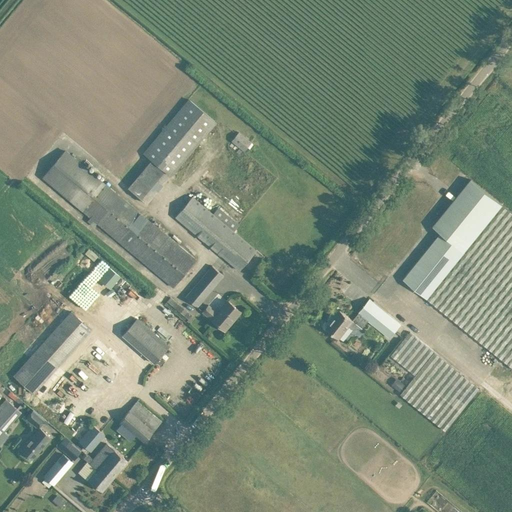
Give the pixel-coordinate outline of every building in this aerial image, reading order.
[(189,99),(144,152),(171,175),(216,122),(189,99)] [(232,140),(244,150),(251,142),(239,131),(232,140)] [(196,260),(104,183),(65,150),(42,176),(173,286),(196,260)] [(184,162),(174,175),(179,179),(189,166),(184,162)] [(403,278),(511,366),(511,210),(472,178),(434,225),(442,231),(403,278)] [(192,196),(175,216),(238,270),(255,249),(233,231),(239,224),(218,207),(213,213),(192,196)] [(212,265),(185,297),(197,306),(224,275),(212,265)] [(339,338),(349,326),(353,329),(362,328),(369,320),(390,337),(401,324),(370,298),(353,319),(341,309),(326,328),(339,338)] [(212,319),(212,320),(223,329),(232,317),(234,319),(241,311),(228,300),(218,313),(209,305),(203,311),(212,319)] [(91,329),(71,311),(12,375),(33,394),(91,329)] [(137,317),(121,335),(154,364),(156,361),(161,365),(165,361),(160,357),(160,356),(165,360),(168,357),(164,353),(169,346),(137,317)] [(480,388),(410,332),(391,355),(416,375),(401,394),(445,431),(480,388)] [(93,343),(41,401),(70,426),(122,368),(93,343)] [(397,377),(391,385),(399,391),(405,384),(397,377)] [(4,431),(21,412),(5,398),(0,403),(0,444),(9,435),(4,431)] [(144,441),(161,421),(137,400),(120,421),(144,441)] [(33,409),(26,416),(36,425),(42,418),(33,409)] [(101,438),(98,435),(101,431),(93,424),(88,430),(83,436),(79,440),(91,450),(101,438)] [(47,442),(52,436),(40,426),(35,432),(27,442),(23,439),(17,446),(32,459),(47,442)] [(100,449),(92,458),(114,477),(128,460),(113,448),(112,449),(105,443),(100,449)] [(64,452),(74,461),(81,453),(71,444),(64,452)] [(73,462),(63,453),(44,476),(54,484),(73,462)] [(114,477),(92,458),(89,456),(85,460),(96,469),(88,479),(102,491),(114,477)]
